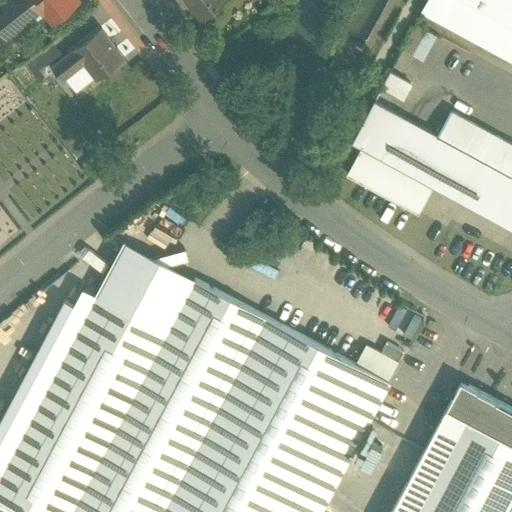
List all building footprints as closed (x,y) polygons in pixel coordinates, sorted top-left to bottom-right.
[(0,0),(0,25),(1,26),(16,15),(18,0),(0,0)] [(18,0),(16,15),(1,26),(8,35),(29,19),(42,8),(46,13),(53,21),(79,0),(18,0)] [(227,0),(187,0),(194,8),(193,8),(200,17),(201,17),(203,19),(227,0)] [(511,0),(428,0),(422,12),(511,61),(511,0)] [(42,8),(29,19),(33,23),(45,14),(46,13),(42,8)] [(430,59),(440,31),(416,22),(406,50),(430,59)] [(101,28),(74,49),(75,49),(52,67),(63,80),(85,63),(98,79),(125,58),(101,28)] [(52,41),(25,62),(40,81),(50,74),(45,67),(62,54),(52,41)] [(386,88),(409,98),(417,80),(394,70),(386,88)] [(511,175),(438,135),(375,100),(353,141),(363,146),(363,145),(364,146),(369,137),(381,143),(376,152),(435,185),(511,227),(511,175)] [(511,143),(452,110),(438,135),(511,175),(511,143)] [(381,143),(369,137),(364,146),(376,152),(381,143)] [(364,146),(363,145),(363,146),(348,174),(419,213),(435,185),(376,152),(364,146)] [(158,348),(71,511),(161,511),(266,315),(195,278),(158,348)] [(0,473),(0,497),(28,511),(71,511),(158,348),(86,310),(0,473)] [(266,315),(161,511),(322,511),(391,382),(266,315)] [(404,351),(387,342),(382,353),(399,362),(404,351)] [(511,407),(462,381),(447,409),(511,443),(511,407)] [(511,443),(447,409),(427,446),(446,456),(511,491),(511,443)] [(427,446),(392,511),(416,511),(446,456),(427,446)] [(507,511),(511,504),(511,491),(446,456),(416,511),(507,511)]
